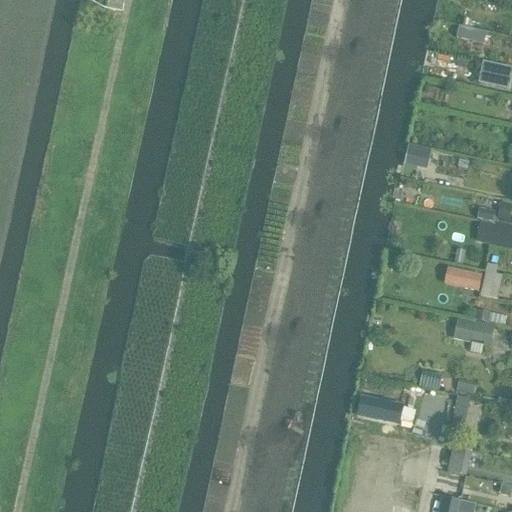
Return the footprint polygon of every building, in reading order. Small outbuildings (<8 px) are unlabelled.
[(86,0),(84,8),(121,16),(124,0),(123,0),(86,0)] [(458,27),(456,39),(473,43),(475,31),(458,27)] [(497,67),(492,88),(507,91),(511,70),(497,67)] [(408,146),(404,166),(428,170),(432,151),(408,146)] [(511,206),(501,204),(497,220),(509,223),(511,209),(511,206)] [(479,210),(477,220),(493,224),(495,214),(479,210)] [(511,227),(496,224),(491,246),(511,251),(511,227)] [(486,265),(485,274),(496,276),(497,267),(486,265)] [(465,272),(461,288),(479,292),(482,276),(465,272)] [(503,277),(496,276),(485,274),(480,298),(498,301),(503,277)] [(478,312),(475,321),(488,324),(490,315),(478,312)] [(490,350),(494,327),(475,324),(470,354),(481,356),(482,348),(490,350)] [(361,398),(357,418),(396,426),(400,407),(361,398)] [(457,398),(454,412),(466,415),(469,400),(457,398)] [(284,483),(283,491),(291,493),(293,485),(284,483)] [(442,498),(438,511),(474,511),(475,506),(442,498)]
